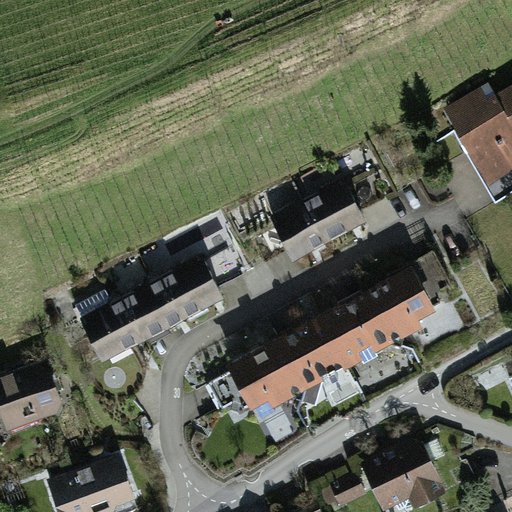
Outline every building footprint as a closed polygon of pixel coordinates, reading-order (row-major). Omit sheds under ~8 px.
[(511,86),(499,94),(491,81),(449,106),(492,181),(511,169),(511,86)] [(335,232),(373,212),(353,173),(315,193),(335,232)] [(297,252),(335,232),(315,193),(277,213),(297,252)] [(189,313),(229,291),(208,251),(168,272),(189,313)] [(446,313),(420,263),(374,288),(400,337),(446,313)] [(148,334),(189,313),(168,272),(127,293),(148,334)] [(400,337),(374,288),(328,312),(353,361),(400,337)] [(107,355),(148,334),(127,293),(86,315),(107,355)] [(353,361),(328,312),(281,336),(307,385),(353,361)] [(307,385),(281,336),(235,360),(261,409),(307,385)] [(0,408),(9,431),(72,407),(53,357),(0,376),(0,408)] [(447,482),(424,433),(366,461),(390,509),(447,482)] [(68,511),(100,511),(142,496),(125,452),(56,478),(68,511)] [(336,511),(371,495),(361,475),(322,494),(330,511),(336,511)]
